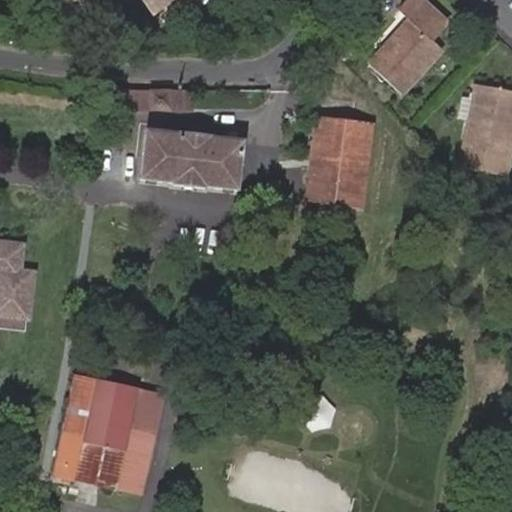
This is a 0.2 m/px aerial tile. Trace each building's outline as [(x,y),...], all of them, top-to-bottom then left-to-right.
[(146,0),(158,16),(180,1),(179,0),(146,0)] [(427,36),(441,21),(420,0),(403,0),(396,7),(408,18),(366,62),(397,91),(439,47),(427,36)] [(511,128),(507,127),(511,103),(511,88),(476,81),(457,163),(503,173),(511,133),(511,128)] [(157,91),(113,90),(111,109),(166,110),(168,91),(157,91)] [(188,91),(168,91),(166,110),(176,110),(177,96),(188,97),(188,91)] [(188,110),(188,97),(177,96),(176,110),(188,110)] [(365,213),(375,127),(319,120),(309,206),(365,213)] [(241,191),(245,142),(147,133),(143,181),(241,191)] [(0,314),(30,318),(34,276),(20,274),(23,248),(0,245),(0,314)] [(305,290),(307,277),(293,276),(292,288),(305,290)] [(0,314),(0,332),(28,335),(30,318),(0,314)] [(60,476),(145,493),(157,434),(133,429),(141,392),(80,379),(60,476)] [(165,397),(141,392),(133,429),(157,434),(165,397)]
